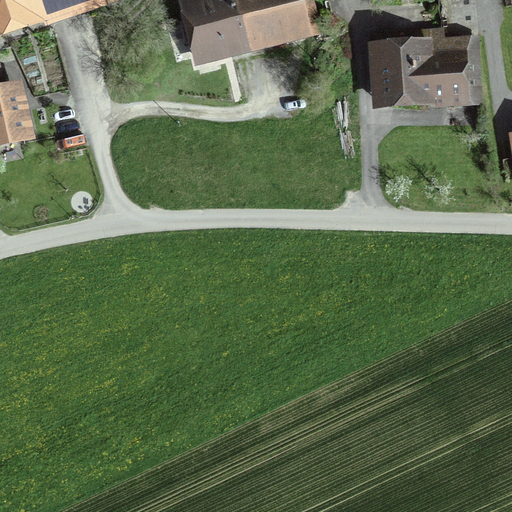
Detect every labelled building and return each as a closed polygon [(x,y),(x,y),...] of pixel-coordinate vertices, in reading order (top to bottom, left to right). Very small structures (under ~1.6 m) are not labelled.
[(0,0),(0,32),(96,0),(0,0)] [(298,0),(188,0),(207,67),(309,40),(298,0)] [(476,33),(366,37),(369,109),(479,104),(476,33)] [(511,35),(496,39),(509,98),(511,97),(511,35)] [(19,56),(0,61),(0,150),(42,139),(19,56)]
